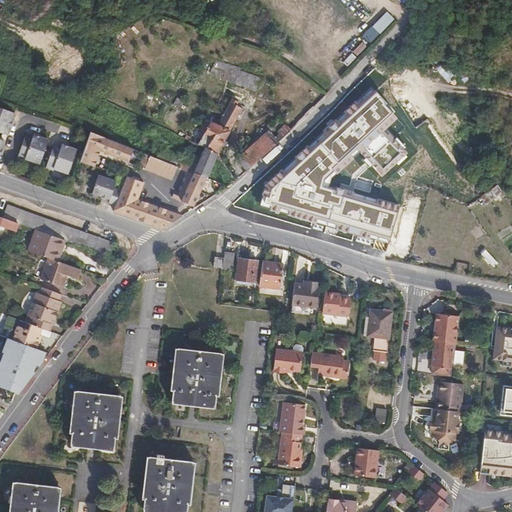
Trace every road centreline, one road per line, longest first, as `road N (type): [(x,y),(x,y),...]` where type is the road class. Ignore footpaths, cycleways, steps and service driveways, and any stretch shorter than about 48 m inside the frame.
road 1 (unclassified): [(208,216),(432,0)]
road 2 (unclassified): [(158,247),(131,269),(0,439)]
road 3 (unclassified): [(415,277),(208,216)]
road 4 (unclassified): [(0,181),(127,227),(158,247)]
road 5 (residential): [(397,436),(415,277)]
road 6 (unknown): [(228,223),(307,193),(352,150)]
